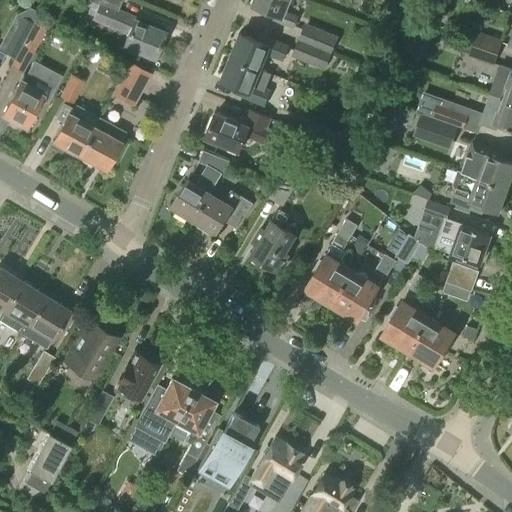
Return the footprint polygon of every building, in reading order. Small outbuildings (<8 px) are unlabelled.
[(87,0),(88,0),(92,2),(87,12),(93,15),(91,20),(127,34),(123,44),(153,56),(154,55),(157,56),(162,44),(159,43),(164,32),(134,19),(135,17),(117,10),(121,0),(87,0)] [(282,10),(286,0),(253,0),(252,4),(275,13),(272,18),(291,26),(295,16),(282,10)] [(3,50),(14,56),(37,12),(29,8),(23,18),(21,17),(3,50)] [(45,27),(35,21),(11,66),(21,71),(45,27)] [(330,36),(309,27),(305,25),(300,37),(325,48),(332,51),(337,38),(330,36)] [(477,30),(472,44),(498,53),(502,39),(477,30)] [(241,33),(231,56),(258,67),(264,52),(280,58),(286,45),(263,35),(261,41),(257,39),(241,33)] [(331,52),(303,41),(299,39),(294,52),(325,65),(331,52)] [(459,49),(469,53),(472,44),(462,40),(459,49)] [(469,53),(468,55),(493,64),(498,53),(472,44),(469,53)] [(403,58),(414,61),(416,55),(405,51),(403,58)] [(231,56),(222,79),(236,85),(241,87),(241,94),(262,103),(268,89),(263,87),(270,72),(258,67),(231,56)] [(112,93),(133,105),(151,72),(129,61),(112,93)] [(497,75),(490,94),(502,98),(511,101),(511,67),(501,64),(497,75)] [(23,74),(1,113),(13,119),(11,121),(21,126),(22,124),(25,126),(40,97),(46,101),(54,86),(28,72),(25,75),(23,74)] [(70,105),(84,80),(71,73),(58,98),(70,105)] [(388,84),(383,98),(392,101),(397,88),(388,84)] [(484,112),(480,122),(496,127),(498,123),(511,127),(511,101),(502,98),(490,94),(484,112)] [(460,126),(465,111),(421,96),(416,110),(460,126)] [(393,103),(383,100),(378,115),(388,118),(393,103)] [(94,127),(99,118),(75,105),(73,108),(63,103),(55,118),(62,121),(51,140),(79,155),(94,127)] [(272,130),(267,128),(271,117),(250,108),(246,119),(247,120),(246,123),(215,111),(205,137),(237,150),(243,136),(266,145),(272,130)] [(415,129),(452,142),(457,125),(420,112),(415,129)] [(99,118),(94,127),(79,155),(104,169),(119,140),(118,140),(123,131),(99,118)] [(274,118),(271,125),(288,133),(291,126),(275,119),(274,118)] [(472,141),(462,170),(507,186),(511,173),(511,161),(491,154),(493,149),(472,141)] [(300,143),(285,169),(295,176),(310,151),(300,143)] [(353,166),(358,153),(337,145),(331,158),(353,166)] [(199,161),(223,171),(230,160),(203,149),(199,161)] [(362,166),(372,170),(377,157),(367,153),(362,166)] [(205,168),(197,163),(188,178),(171,205),(174,207),(175,212),(186,219),(191,217),(193,219),(210,191),(196,182),(205,168)] [(473,208),(475,202),(499,211),(507,186),(462,170),(458,169),(452,183),(455,189),(451,201),(473,208)] [(335,177),(329,187),(343,196),(350,186),(335,177)] [(264,179),(259,185),(261,191),(267,195),(271,189),(270,182),(264,179)] [(420,184),(412,192),(429,198),(431,193),(420,184)] [(224,199),(210,191),(193,219),(197,221),(197,225),(208,232),(213,230),(216,232),(227,215),(240,223),(253,203),(230,189),(224,199)] [(443,219),(445,220),(446,217),(450,207),(428,199),(423,211),(443,219)] [(253,240),(258,243),(252,254),(277,270),(287,253),(283,251),(293,235),(280,227),(288,215),(279,209),(266,230),(261,227),(253,240)] [(443,219),(434,245),(480,261),(490,233),(446,217),(445,220),(443,219)] [(326,253),(338,261),(345,249),(343,248),(352,233),(341,226),(330,243),(332,244),(326,253)] [(409,232),(395,254),(408,262),(421,240),(409,232)] [(385,277),(396,259),(384,252),(374,270),(385,277)] [(305,287),(331,303),(352,269),(338,261),(326,253),(305,287)] [(452,261),(449,270),(473,279),(477,270),(452,261)] [(0,314),(21,280),(0,267),(0,314)] [(378,285),(352,269),(331,303),(358,318),(378,285)] [(470,288),(473,279),(449,270),(446,280),(470,288)] [(406,290),(408,291),(417,296),(418,297),(428,279),(417,272),(406,290)] [(0,314),(0,320),(21,333),(44,295),(21,280),(0,314)] [(411,305),(417,296),(408,291),(403,300),(411,305)] [(45,348),(68,309),(44,295),(21,333),(45,348)] [(382,333),(408,349),(428,315),(411,305),(403,300),(402,299),(382,333)] [(454,331),(428,315),(408,349),(434,365),(454,331)] [(116,339),(88,321),(65,359),(93,376),(116,339)] [(472,339),(476,327),(466,324),(462,336),(472,339)] [(25,378),(36,385),(54,357),(42,350),(25,378)] [(112,389),(122,394),(135,401),(156,363),(136,352),(131,361),(128,359),(112,389)] [(173,424),(193,387),(180,380),(179,382),(170,378),(165,388),(156,383),(132,425),(163,442),(173,424)] [(187,474),(191,465),(204,442),(219,414),(213,411),(209,417),(205,415),(213,401),(204,396),(206,393),(193,387),(173,424),(188,431),(183,440),(189,443),(176,469),(187,474)] [(96,425),(112,396),(101,390),(85,418),(96,425)] [(222,430),(217,427),(207,444),(204,442),(191,465),(209,475),(213,467),(229,475),(233,467),(234,468),(242,452),(245,453),(249,446),(246,444),(257,424),(232,411),(222,430)] [(77,431),(55,420),(48,432),(70,444),(77,431)] [(47,432),(27,469),(31,471),(26,480),(45,491),(50,481),(70,444),(48,432),(47,432)] [(301,453),(274,436),(249,476),(260,483),(271,465),(280,470),(275,479),(284,485),(299,461),(297,460),(301,453)] [(334,479),(323,472),(303,504),(298,511),(344,511),(346,510),(349,511),(357,499),(348,493),(352,487),(348,485),(348,481),(342,477),(339,479),(335,477),(334,479)] [(138,486),(127,479),(115,501),(126,507),(138,486)] [(236,508),(249,484),(240,479),(227,503),(236,508)]
